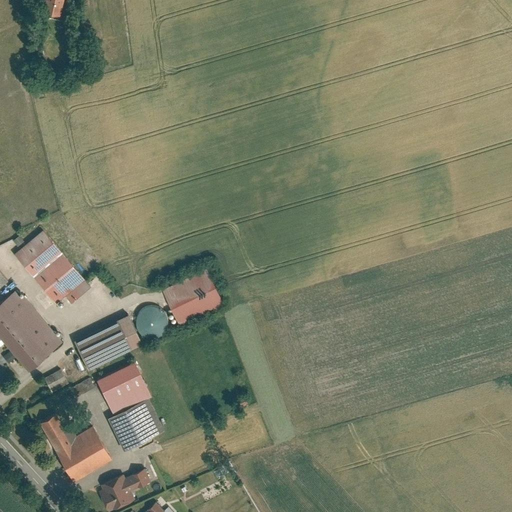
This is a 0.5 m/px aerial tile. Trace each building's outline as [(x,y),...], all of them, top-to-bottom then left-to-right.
[(64,0),(42,0),(40,12),(61,17),(64,0)] [(93,287),(42,229),(15,253),(57,302),(66,295),(73,304),(93,287)] [(21,247),(28,241),(22,233),(15,239),(21,247)] [(208,270),(164,291),(182,327),(225,306),(208,270)] [(18,290),(0,305),(0,340),(2,343),(27,372),(62,343),(18,290)] [(149,340),(154,340),(160,338),(164,335),(168,330),(169,324),(168,319),(166,314),(162,310),(156,307),(151,307),(145,309),(141,311),(138,315),(136,320),(136,325),(137,330),(140,334),(143,337),(149,340)] [(129,317),(77,342),(90,370),(142,345),(129,317)] [(134,365),(100,381),(117,418),(111,421),(125,451),(166,432),(134,365)] [(61,370),(44,379),(52,393),(68,385),(61,370)] [(89,379),(70,389),(75,399),(95,388),(89,379)] [(71,440),(56,413),(40,422),(74,485),(112,464),(93,428),(71,440)] [(217,469),(219,475),(229,471),(227,465),(217,469)] [(109,509),(114,507),(115,510),(138,500),(134,492),(153,483),(148,472),(130,480),(128,476),(104,486),(106,490),(101,492),(109,509)] [(138,511),(136,510),(133,511),(166,511),(158,502),(146,511),(138,511)]
